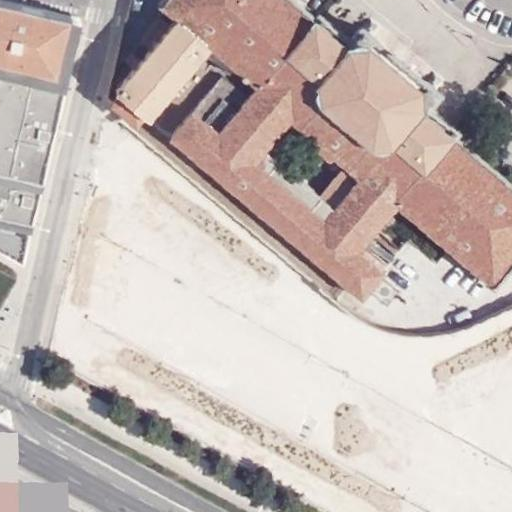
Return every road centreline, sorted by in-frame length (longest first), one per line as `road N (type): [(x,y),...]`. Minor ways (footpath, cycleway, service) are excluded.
road 1 (residential): [(9,399),(106,0)]
road 2 (secondary): [(211,511),(9,399)]
road 3 (primary): [(28,444),(152,511)]
